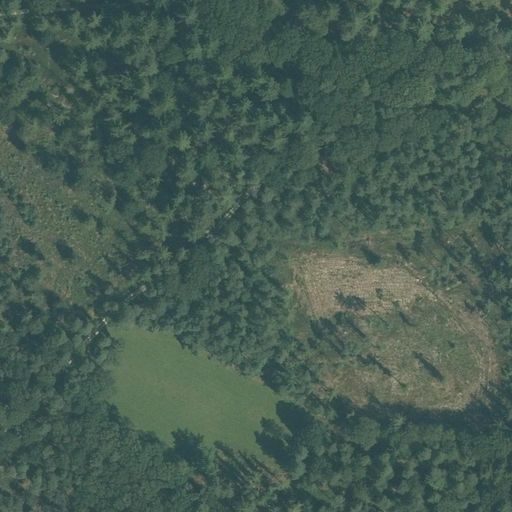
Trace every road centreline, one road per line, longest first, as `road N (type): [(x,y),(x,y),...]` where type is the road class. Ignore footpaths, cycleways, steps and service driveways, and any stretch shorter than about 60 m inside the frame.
road 1 (track): [(386,97),(299,155),(234,225),(86,343),(0,432)]
road 2 (track): [(0,13),(199,0)]
road 3 (track): [(511,59),(386,97)]
